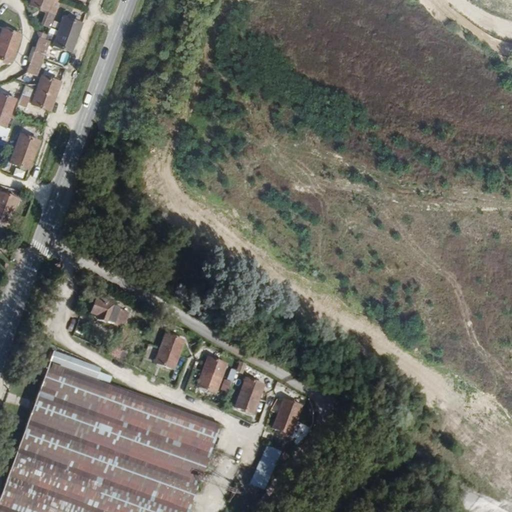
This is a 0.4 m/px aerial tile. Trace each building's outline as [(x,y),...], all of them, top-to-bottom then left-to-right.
[(60,0),(31,0),(29,4),(55,14),(60,0)] [(71,52),(82,24),(63,17),(53,45),(71,52)] [(0,58),(11,62),(20,32),(0,26),(0,27),(0,58)] [(36,76),(49,41),(39,38),(35,48),(33,47),(27,62),(30,63),(26,73),(36,76)] [(50,111),(60,83),(41,76),(31,104),(50,111)] [(3,86),(0,92),(0,94),(6,96),(9,88),(3,86)] [(24,88),(21,96),(29,98),(32,90),(24,88)] [(11,111),(15,100),(6,96),(0,94),(0,125),(5,127),(9,116),(13,118),(15,113),(11,111)] [(29,98),(21,96),(18,105),(26,107),(29,98)] [(28,171),(38,142),(18,135),(8,164),(28,171)] [(0,227),(6,229),(16,199),(0,193),(0,227)] [(97,320),(103,300),(84,295),(81,306),(89,308),(93,309),(91,318),(97,320)] [(172,371),(185,342),(165,333),(152,362),(172,371)] [(110,354),(119,357),(123,345),(114,342),(110,354)] [(191,511),(221,428),(223,422),(218,420),(164,401),(42,357),(0,476),(0,511),(191,511)] [(215,396),(225,366),(206,358),(198,378),(195,388),(215,396)] [(228,392),(231,382),(223,379),(219,389),(228,392)] [(251,417),(263,389),(243,380),(231,409),(251,417)] [(291,438),(304,409),(284,400),(271,430),(291,438)] [(279,456),(264,448),(244,483),(259,492),(279,456)]
